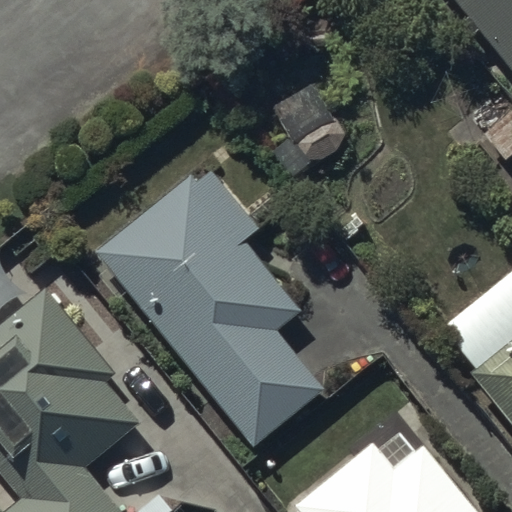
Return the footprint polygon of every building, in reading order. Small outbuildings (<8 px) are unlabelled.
[(511,0),(449,0),(511,78),(511,0)] [(99,277),(119,303),(127,295),(254,451),(326,393),(278,333),(303,313),(245,244),(260,232),(211,174),(196,186),(189,178),(96,255),(108,269),(99,277)] [(116,376),(44,289),(0,325),(0,449),(14,466),(0,477),(20,501),(7,511),(118,511),(87,472),(142,426),(107,384),(116,376)] [(511,338),(467,376),(511,432),(511,338)] [(372,445),(294,509),(296,511),(477,511),(423,445),(393,470),(372,445)]
